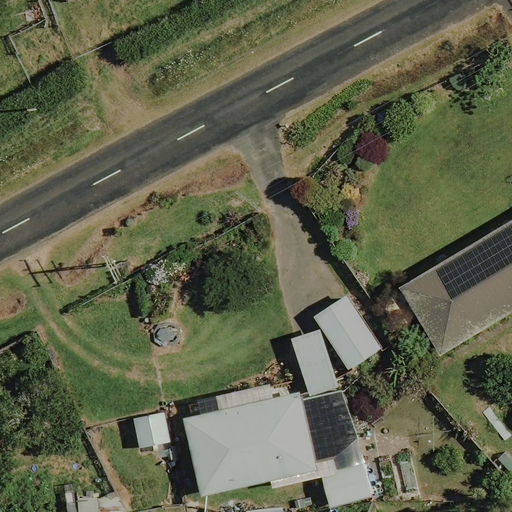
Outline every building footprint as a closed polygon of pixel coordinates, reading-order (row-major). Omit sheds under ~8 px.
[(511,228),(404,290),(443,359),(511,318),(511,228)] [(382,354),(352,299),(321,316),(351,370),(382,354)] [(341,388),(322,331),(293,341),(312,397),(341,388)] [(318,473),(301,398),(189,422),(205,497),(318,473)] [(317,511),(374,498),(367,472),(307,488),(312,511),(317,511)]
